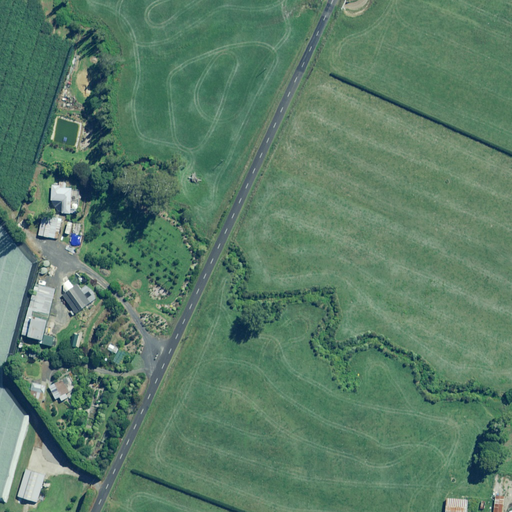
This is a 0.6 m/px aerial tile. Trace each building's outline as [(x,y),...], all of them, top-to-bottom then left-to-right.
[(53,201),(53,204),(62,214),(77,214),(78,192),(73,191),(73,189),(66,189),(66,183),(60,183),(60,186),(52,186),(51,201),(53,201)] [(63,220),(42,217),(39,236),(55,239),(56,232),(61,232),(63,220)] [(98,265),(93,262),(90,267),(94,270),(98,265)] [(65,284),(64,288),(68,292),(63,296),(76,314),(91,303),(78,286),(75,288),(69,281),(65,284)] [(57,290),(40,286),(32,314),(50,319),(57,290)] [(83,323),(78,315),(73,319),(78,327),(83,323)] [(43,341),(48,321),(37,318),(36,320),(34,319),(32,324),(29,337),(43,341)] [(37,352),(30,350),(28,358),(35,360),(37,352)] [(72,396),(63,379),(49,386),(56,400),(60,398),(62,401),(72,396)] [(46,386),(33,383),(31,391),(44,393),(46,386)] [(46,476),(27,470),(18,497),(37,503),(46,476)] [(467,511),(469,501),(448,499),(446,511),(467,511)] [(503,511),(504,500),(495,499),(494,511),(503,511)]
